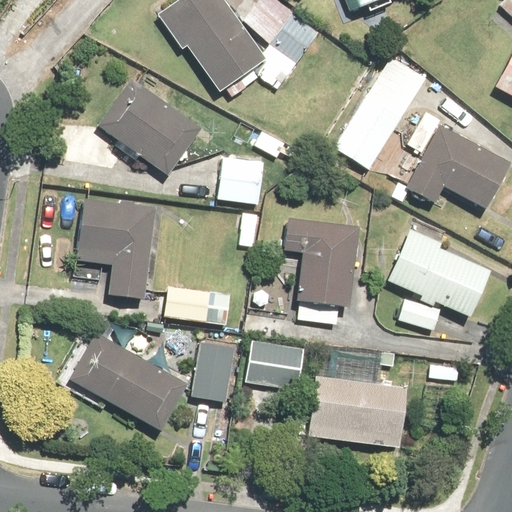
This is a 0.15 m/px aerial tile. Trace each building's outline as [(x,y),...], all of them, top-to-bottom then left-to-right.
[(265,61),(222,0),(176,0),(155,15),(181,51),(185,48),(217,94),(265,61)] [(342,0),(348,14),(382,0),(342,0)] [(511,0),(499,0),(495,4),(511,20),(511,0)] [(424,78),(387,55),(330,148),(367,170),(424,78)] [(511,55),(494,88),(511,97),(511,55)] [(133,82),(99,129),(167,178),(201,130),(133,82)] [(511,164),(438,127),(404,192),(433,207),(441,190),(486,213),(511,164)] [(260,132),(252,146),(274,159),(277,153),(298,165),(303,158),(260,132)] [(262,163),(220,159),(216,201),(259,205),(262,163)] [(143,301),(153,209),(81,201),(75,263),(111,267),(108,297),(143,301)] [(349,309),(357,229),(287,222),(284,252),(301,254),(296,303),(349,309)] [(411,230),(387,282),(469,320),(491,274),(439,249),(441,244),(411,230)] [(229,295),(164,288),(161,319),(225,326),(229,295)] [(438,312),(402,297),(393,318),(428,333),(438,312)] [(90,333),(64,380),(159,433),(185,386),(90,333)] [(242,383),(249,384),(245,404),(266,408),(269,388),(294,392),(301,351),(249,342),(242,383)] [(231,348),(193,343),(186,399),(223,404),(231,348)] [(475,370),(428,366),(426,380),(473,384),(475,370)] [(315,377),(307,438),(397,449),(405,388),(315,377)] [(455,389),(422,386),(417,429),(451,433),(455,389)]
